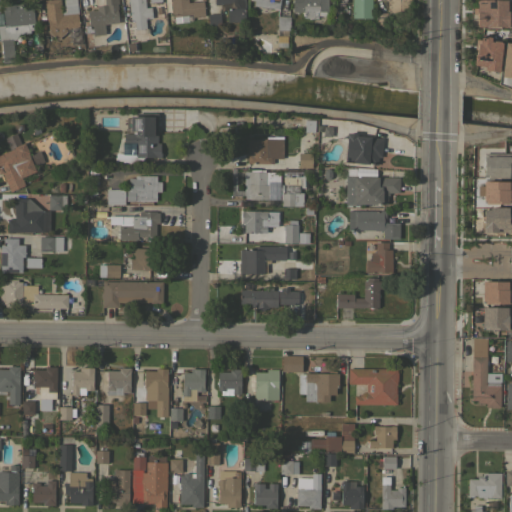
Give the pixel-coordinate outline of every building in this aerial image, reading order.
[(75,0),(78,30),(77,30),(77,32),(72,32),(72,31),(69,31),(69,29),(65,29),(65,31),(56,39),(47,30),(46,19),(45,19),(43,0),(75,0)] [(117,0),(118,4),(116,4),(117,9),(116,9),(117,23),(103,24),(104,34),(92,35),(91,25),(88,26),(86,10),(97,9),(97,7),(103,6),(102,0),(117,0)] [(144,0),(145,7),(150,7),(151,18),(144,19),(145,28),(134,29),(133,20),(129,20),(127,0),(144,0)] [(186,0),(187,3),(202,1),(204,15),(191,17),(191,14),(187,15),(187,21),(173,23),(173,16),(171,16),(169,0),(186,0)] [(244,0),(244,3),(245,3),(245,8),(243,8),(244,22),(226,22),(226,8),(232,8),(231,4),(213,4),(214,12),(206,12),(206,0),(244,0)] [(279,0),(278,9),(252,5),(253,0),(279,0)] [(327,0),(327,11),(316,11),(316,17),(302,17),(302,11),(292,11),(292,0),(327,0)] [(370,0),(370,11),(371,11),(371,18),(351,18),(351,0),(370,0)] [(409,0),(410,16),(397,16),(397,12),(387,12),(387,0),(409,0)] [(474,0),(474,27),(509,27),(509,0),(474,0)] [(0,25),(4,25),(2,11),(1,5),(13,3),(13,5),(21,4),(22,8),(31,6),(34,23),(33,23),(33,29),(29,30),(29,32),(18,33),(14,40),(11,40),(13,61),(2,63),(0,47),(0,25)] [(387,12),(387,27),(374,27),(374,12),(387,12)] [(218,13),(219,24),(217,24),(217,27),(207,28),(206,14),(218,13)] [(288,30),(286,30),(286,35),(277,35),(277,30),(276,30),(276,16),(289,16),(288,30)] [(472,67),(496,70),(500,42),(489,40),(489,37),(476,36),(472,67)] [(511,43),(502,43),(499,77),(511,77),(511,43)] [(156,113),(156,143),(159,143),(159,150),(160,150),(160,157),(136,157),(136,167),(112,166),(112,153),(134,153),(135,144),(123,144),(123,133),(134,133),(134,131),(129,131),(129,116),(136,116),(136,113),(156,113)] [(377,157),(376,164),(351,162),(344,161),(346,133),(355,133),(355,136),(382,138),(380,157),(377,157)] [(246,139),(262,139),(262,138),(282,138),(282,158),(272,158),(272,163),(246,163),(246,139)] [(0,153),(13,148),(13,147),(23,142),(27,152),(26,153),(34,171),(20,177),(24,185),(9,192),(0,173),(0,153)] [(511,153),(511,234),(473,233),(476,151),(511,153)] [(311,153),(311,168),(297,168),(298,153),(311,153)] [(249,199),(249,198),(244,198),(244,195),(243,195),(243,191),(244,191),(244,176),(243,176),(243,171),(249,171),(249,169),(262,169),(262,172),(279,172),(279,182),(267,182),(267,199),(249,199)] [(301,171),(301,176),(304,176),(303,196),(302,196),(302,206),(281,205),(281,199),(280,199),(280,184),(282,184),(282,171),(301,171)] [(125,200),(125,189),(127,189),(127,178),(134,178),(134,175),(156,175),(156,181),(160,181),(160,191),(155,191),(155,201),(132,201),(125,200)] [(345,178),(354,178),(354,176),(375,177),(375,176),(398,177),(398,193),(388,192),(388,195),(387,195),(387,204),(382,204),(353,204),(353,197),(345,197),(345,178)] [(124,189),(124,204),(105,204),(105,189),(124,189)] [(65,195),(65,209),(48,209),(48,195),(65,195)] [(48,232),(14,231),(14,232),(6,232),(7,220),(12,221),(12,219),(14,219),(14,213),(13,213),(13,209),(12,209),(13,198),(27,198),(41,210),(49,211),(48,232)] [(266,211),(265,233),(243,232),(243,223),(240,223),(241,210),(266,211)] [(347,210),(385,210),(385,223),(398,223),(398,238),(382,238),(382,230),(374,230),(374,229),(347,229),(347,210)] [(155,211),(155,213),(158,213),(158,223),(155,223),(155,236),(137,236),(137,239),(118,239),(118,225),(119,225),(119,224),(108,224),(108,215),(138,216),(138,211),(155,211)] [(296,242),(283,242),(283,231),(281,231),(281,226),(283,226),(283,224),(296,224),(296,242)] [(62,237),(61,251),(38,251),(39,236),(62,237)] [(0,244),(2,244),(2,238),(17,238),(17,244),(24,244),(24,251),(25,251),(25,253),(24,253),(24,257),(21,257),(21,272),(0,272),(0,244)] [(364,260),(369,260),(369,252),(374,252),(374,242),(387,242),(387,249),(391,249),(391,272),(364,272),(364,260)] [(285,246),(285,260),(263,260),(263,268),(265,268),(265,271),(263,271),(263,273),(238,274),(238,250),(253,249),(253,246),(285,246)] [(129,269),(130,258),(133,258),(133,247),(153,248),(152,261),(150,261),(149,270),(129,269)] [(43,257),(42,268),(24,267),(24,257),(43,257)] [(511,257),(511,285),(496,285),(497,257),(511,257)] [(118,264),(118,277),(98,276),(98,264),(118,264)] [(295,268),(295,278),(282,278),(282,268),(295,268)] [(353,297),(362,298),(362,281),(366,281),(366,277),(377,277),(377,281),(380,281),(380,289),(377,289),(377,307),(375,307),(375,309),(371,309),(371,308),(335,307),(335,293),(353,294),(353,297)] [(17,279),(17,281),(21,281),(21,286),(36,286),(36,293),(66,294),(66,308),(30,307),(30,305),(16,305),(16,307),(7,307),(7,304),(0,304),(0,281),(7,281),(8,279),(17,279)] [(161,281),(161,303),(150,303),(150,302),(117,302),(117,307),(101,307),(101,298),(100,298),(100,293),(102,293),(102,281),(161,281)] [(479,304),(507,304),(507,282),(480,281),(479,304)] [(277,304),(277,307),(267,307),(267,308),(264,308),(263,310),(259,310),(258,308),(257,308),(257,307),(250,307),(250,303),(239,303),(239,289),(250,289),(250,290),(264,290),(264,287),(272,287),(272,290),(297,290),(297,304),(277,304)] [(507,329),(507,307),(480,307),(479,329),(507,329)] [(471,337),(485,338),(485,356),(486,356),(485,373),(499,373),(499,385),(499,407),(486,406),(486,403),(476,403),(476,400),(470,400),(471,337)] [(503,361),(511,360),(511,341),(504,341),(503,361)] [(301,355),(301,371),(281,371),(281,355),(301,355)] [(0,369),(7,369),(7,366),(18,366),(18,404),(7,404),(7,391),(0,391),(0,369)] [(32,369),(44,369),(44,366),(55,366),(55,391),(47,391),(47,386),(32,386),(32,369)] [(78,370),(78,367),(92,367),(92,390),(84,390),(84,387),(78,387),(78,394),(70,394),(70,385),(71,385),(71,370),(78,370)] [(106,370),(118,370),(118,367),(129,367),(129,392),(121,392),(121,394),(106,394),(106,370)] [(144,387),(143,387),(143,370),(155,371),(155,368),(166,368),(166,392),(159,392),(159,402),(158,402),(158,408),(145,408),(145,402),(144,402),(144,387)] [(181,401),(182,372),(190,372),(190,368),(203,368),(203,376),(203,391),(195,391),(194,401),(181,401)] [(396,368),(396,384),(395,384),(395,393),(396,393),(396,404),(353,404),(353,395),(359,395),(361,392),(365,391),(365,383),(347,383),(347,368),(396,368)] [(217,372),(229,372),(229,369),(239,369),(239,372),(240,372),(240,393),(232,393),(232,395),(217,395),(217,391),(216,391),(217,372)] [(277,399),(269,399),(269,402),(263,402),(263,399),(253,399),(253,372),(266,372),(266,369),(277,369),(277,399)] [(337,373),(337,386),(335,386),(335,394),(328,394),(328,402),(314,401),(304,401),(304,373),(337,373)] [(33,400),(33,414),(21,414),(21,400),(33,400)] [(144,402),(144,414),(132,414),(132,402),(144,402)] [(255,416),(243,416),(243,403),(255,403),(255,416)] [(107,428),(94,428),(94,404),(107,404),(107,428)] [(218,405),(218,418),(206,418),(206,405),(218,405)] [(70,406),(70,419),(58,419),(58,406),(70,406)] [(169,407),(181,407),(181,420),(169,420),(169,407)] [(352,452),(339,452),(309,451),(309,438),(324,438),(324,435),(339,436),(340,422),(353,422),(352,452)] [(394,439),(391,439),(391,447),(376,447),(367,448),(367,440),(374,440),(374,434),(372,434),(372,425),(375,425),(375,426),(394,425),(394,439)] [(70,470),(57,470),(58,444),(70,444),(70,470)] [(107,463),(94,463),(95,450),(107,450),(107,463)] [(205,451),(218,451),(217,464),(205,464),(205,451)] [(144,469),(131,469),(131,456),(132,456),(132,452),(141,452),(141,456),(144,456),(144,469)] [(335,453),(334,466),(322,465),(322,453),(335,453)] [(21,455),(33,455),(32,468),(20,468),(21,455)] [(180,473),(170,473),(170,472),(168,472),(168,456),(181,456),(180,473)] [(394,456),(394,468),(381,468),(381,467),(377,467),(377,460),(381,460),(381,456),(394,456)] [(263,458),(262,471),(242,470),(242,457),(263,458)] [(291,460),(291,461),(297,461),(297,474),(279,474),(279,460),(291,460)] [(165,508),(153,508),(153,503),(141,503),(141,482),(140,482),(140,479),(141,479),(141,472),(144,472),(144,462),(165,463),(165,508)] [(17,504),(7,504),(7,505),(3,505),(3,500),(0,500),(0,472),(9,472),(9,465),(17,465),(17,504)] [(128,506),(114,506),(114,502),(106,502),(106,478),(107,478),(107,476),(111,476),(111,478),(113,478),(113,486),(116,486),(116,477),(113,477),(113,469),(128,469),(128,506)] [(225,507),(225,503),(217,503),(217,487),(217,479),(218,470),(234,470),(234,471),(239,471),(238,507),(225,507)] [(511,511),(511,470),(503,470),(503,486),(511,485),(511,495),(506,495),(505,511),(511,511)] [(91,505),(79,505),(79,502),(68,502),(68,495),(66,495),(66,493),(63,493),(63,482),(67,482),(67,472),(85,472),(85,478),(90,478),(90,481),(91,481),(91,505)] [(307,508),(307,505),(295,505),(295,488),(296,488),(296,477),(310,478),(310,473),(319,473),(319,508),(307,508)] [(500,473),(499,498),(487,498),(487,497),(476,497),(476,495),(467,495),(467,478),(476,479),(476,476),(481,476),(481,473),(500,473)] [(38,482),(38,485),(45,485),(45,480),(54,480),(54,505),(43,505),(43,501),(31,501),(31,482),(38,482)] [(179,480),(194,480),(194,482),(202,482),(202,506),(191,506),(191,503),(178,503),(178,486),(179,486),(179,480)] [(347,481),(347,482),(353,482),(353,486),(362,486),(362,508),(348,508),(348,505),(340,505),(340,481),(347,481)] [(276,483),(275,508),(264,508),(264,505),(252,504),(253,489),(252,489),(252,486),(251,486),(251,483),(263,483),(263,488),(267,488),(267,483),(276,483)] [(388,484),(388,489),(395,489),(395,487),(403,487),(403,506),(392,506),(392,508),(380,508),(380,484),(388,484)]
